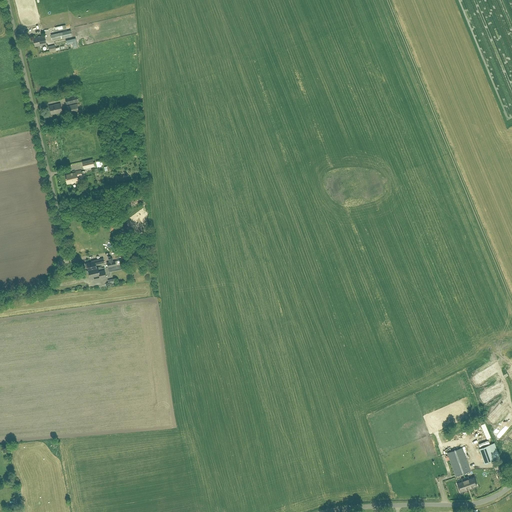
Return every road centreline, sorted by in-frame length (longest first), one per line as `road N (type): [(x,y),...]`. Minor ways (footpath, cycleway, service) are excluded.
road 1 (unclassified): [(0,299),(52,277),(64,243),(6,0)]
road 2 (unclassified): [(321,511),(463,505),(511,483)]
